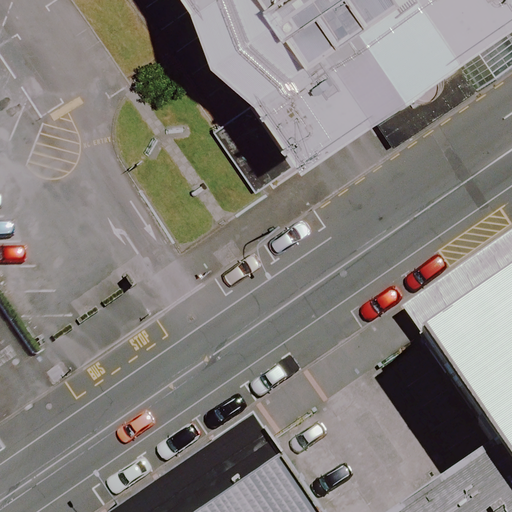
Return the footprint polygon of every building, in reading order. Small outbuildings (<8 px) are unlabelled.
[(511,25),(511,0),(251,0),(339,136),(511,25)] [(0,4),(0,287),(0,288),(100,223),(5,79),(36,59),(0,4)] [(511,260),(498,271),(511,291),(511,260)] [(408,333),(386,348),(495,511),(499,511),(511,503),(511,291),(498,271),(408,333)] [(292,511),(237,431),(118,511),(292,511)] [(393,511),(495,511),(463,465),(393,511)]
